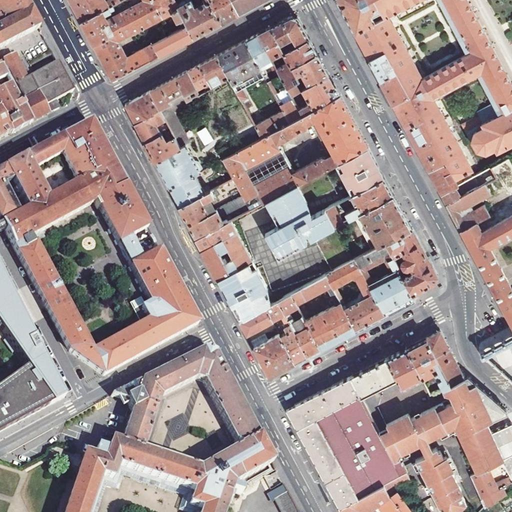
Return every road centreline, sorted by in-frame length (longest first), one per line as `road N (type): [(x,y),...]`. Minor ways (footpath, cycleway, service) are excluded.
road 1 (tertiary): [(463,295),(445,242),(312,0)]
road 2 (secondary): [(0,158),(287,0)]
road 3 (tertiary): [(99,100),(219,327)]
road 4 (tertiary): [(258,401),(463,295)]
road 5 (secondary): [(99,100),(290,0)]
road 6 (residential): [(84,400),(0,243)]
road 7 (tertiary): [(258,401),(317,511)]
road 8 (tertiary): [(511,398),(466,350),(463,295)]
